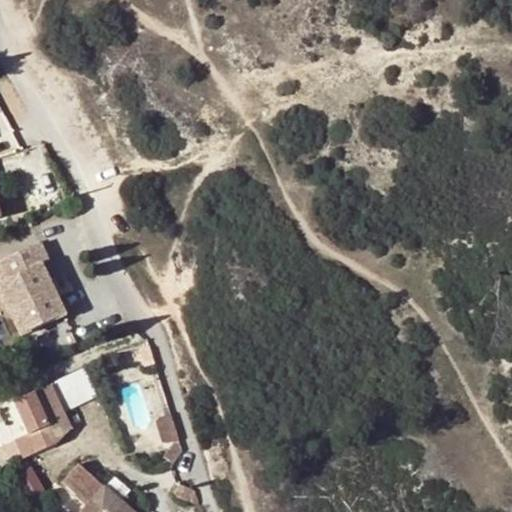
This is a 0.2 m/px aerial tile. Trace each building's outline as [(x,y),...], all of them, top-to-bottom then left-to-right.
[(40,265),(0,284),(0,291),(22,337),(65,315),(40,265)] [(92,274),(73,280),(80,307),(100,301),(92,274)] [(2,445),(8,462),(81,437),(71,407),(98,398),(88,371),(21,395),(35,434),(2,445)] [(37,465),(21,473),(33,498),(49,490),(37,465)] [(87,508),(104,488),(81,467),(65,485),(79,498),(77,500),(87,508)] [(131,511),(104,488),(87,508),(83,511),(131,511)]
